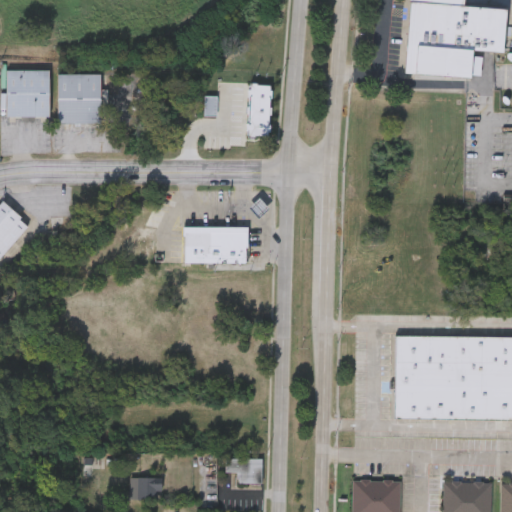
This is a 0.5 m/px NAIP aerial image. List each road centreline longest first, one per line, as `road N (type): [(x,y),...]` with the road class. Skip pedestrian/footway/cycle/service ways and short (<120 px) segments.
road 1 (secondary): [(298,0),(281,222),(274,511)]
road 2 (residential): [(330,181),(133,172),(0,181)]
road 3 (secondary): [(321,511),(323,295)]
road 4 (secondary): [(330,181),(344,0)]
